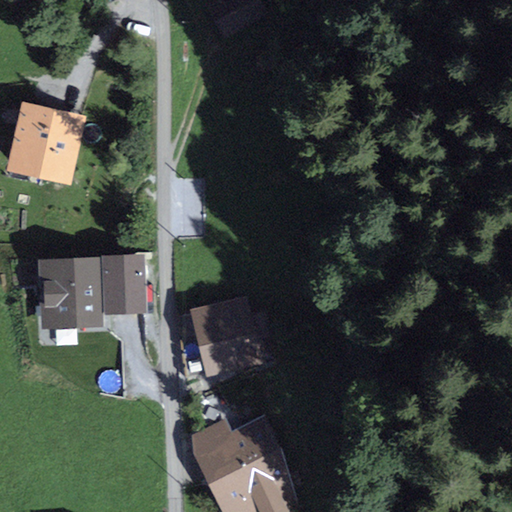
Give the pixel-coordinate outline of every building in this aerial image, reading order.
[(212,0),(228,37),(276,17),(269,0),(212,0)] [(73,183),(88,114),(21,100),(6,168),(73,183)] [(206,239),(204,181),(184,182),(186,240),(206,239)] [(41,253),(43,324),(106,322),(104,252),(41,253)] [(206,370),(277,356),(264,291),(193,306),(206,370)] [(293,511),(310,504),(266,415),(195,451),(225,511),(293,511)]
